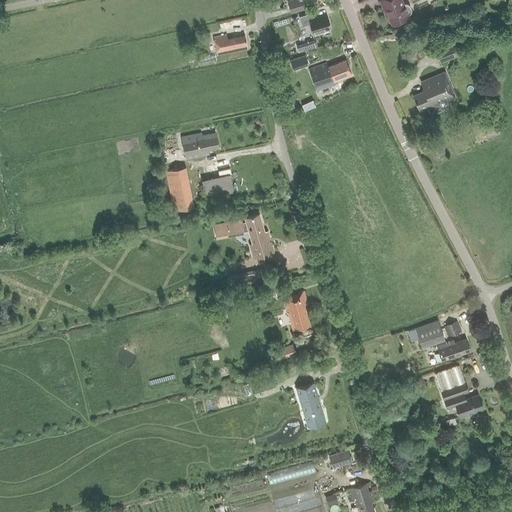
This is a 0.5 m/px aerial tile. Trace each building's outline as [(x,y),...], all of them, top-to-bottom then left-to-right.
[(291,13),(305,9),(302,0),(291,0),(288,1),(291,13)] [(302,0),(305,9),(317,5),(315,0),(302,0)] [(409,6),(405,4),(404,5),(401,0),(380,0),(385,11),(387,10),(393,24),(409,17),(408,14),(410,13),(411,9),(409,6)] [(331,28),(327,15),(315,19),(313,13),(299,17),(302,27),(310,24),(313,34),(331,28)] [(217,55),(248,49),(245,35),(227,39),(226,35),(214,37),(217,55)] [(315,48),(313,40),(296,45),(298,53),(315,48)] [(441,63),(464,53),(459,41),(436,51),(441,63)] [(290,60),(293,70),(309,65),(305,55),(290,60)] [(333,82),(351,76),(345,60),(328,67),(326,63),(308,69),(316,91),(334,84),(333,82)] [(425,90),(414,95),(421,112),(456,97),(445,72),(422,82),(425,90)] [(314,99),(304,104),(307,111),(317,106),(314,99)] [(428,113),(430,120),(436,118),(434,111),(428,113)] [(202,136),(201,133),(182,137),(187,159),(209,154),(208,150),(219,148),(216,133),(210,134),(202,136)] [(184,167),(165,171),(173,211),(192,207),(184,167)] [(207,197),(235,192),(232,172),(203,178),(207,197)] [(274,252),(271,242),(270,243),(269,239),(270,239),(267,231),(264,232),(259,213),(245,217),(246,221),(242,222),(242,219),(214,224),(216,237),(249,231),(252,243),(249,244),(253,258),(274,252)] [(268,279),(267,270),(259,272),(261,281),(268,279)] [(292,330),(310,325),(304,306),(307,305),(303,291),(282,297),(287,312),(292,330)] [(266,326),(273,324),(270,315),(263,317),(266,326)] [(421,346),(444,338),(438,320),(415,328),(421,346)] [(448,337),(462,331),(457,320),(444,326),(448,337)] [(440,361),(469,351),(464,338),(453,341),(452,339),(434,345),(440,361)] [(296,354),(293,344),(266,353),(269,364),(296,354)] [(460,417),(483,409),(478,393),(466,397),(464,392),(468,390),(459,364),(435,373),(441,390),(447,408),(456,406),(460,417)] [(272,377),(251,383),(254,393),(275,387),(272,377)] [(295,388),(307,427),(326,422),(314,382),(295,388)] [(333,467),(352,461),(349,449),(329,455),(333,467)] [(271,482),(318,471),(315,461),(269,472),(271,482)] [(374,511),(371,502),(375,501),(372,491),(369,491),(367,487),(370,486),(369,482),(350,488),(355,507),(359,506),(360,511),(374,511)] [(328,507),(338,503),(335,493),(324,497),(328,507)]
